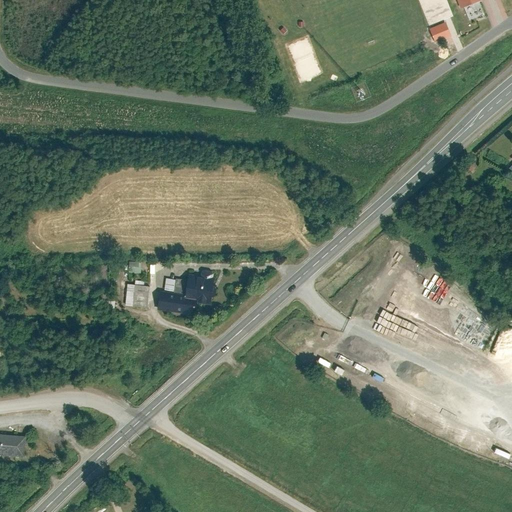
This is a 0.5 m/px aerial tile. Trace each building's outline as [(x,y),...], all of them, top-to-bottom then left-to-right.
[(483,0),(456,0),(461,10),(484,0),(483,0)] [(129,261),(129,272),(141,272),(141,261),(129,261)] [(216,279),(213,279),(214,274),(212,272),(201,271),(200,272),(199,276),(188,274),(187,281),(185,295),(164,292),(160,292),(158,310),(194,315),(196,303),(212,306),(216,279)] [(185,295),(187,281),(176,279),(176,281),(166,279),(164,292),(185,295)] [(150,287),(127,285),(125,307),(148,310),(150,287)] [(0,457),(23,459),(26,438),(0,435),(0,457)]
